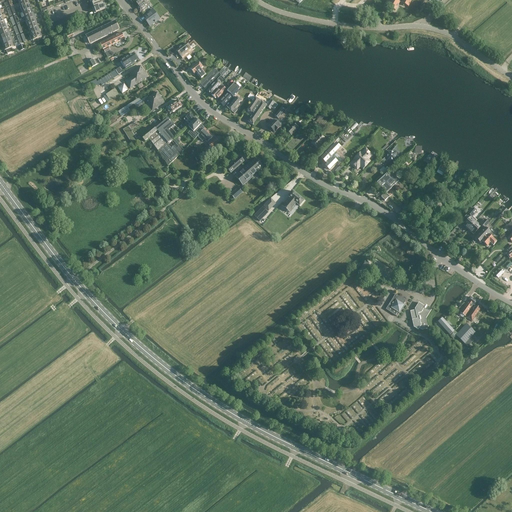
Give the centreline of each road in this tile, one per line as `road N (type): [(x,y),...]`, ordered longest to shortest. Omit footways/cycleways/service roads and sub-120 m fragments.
road 1 (primary): [(431,511),(244,421),(178,377),(73,279),(0,182)]
road 2 (residential): [(511,304),(391,217),(314,180),(204,105),(120,0)]
road 3 (unclassified): [(511,78),(441,31),(334,24),(255,0)]
